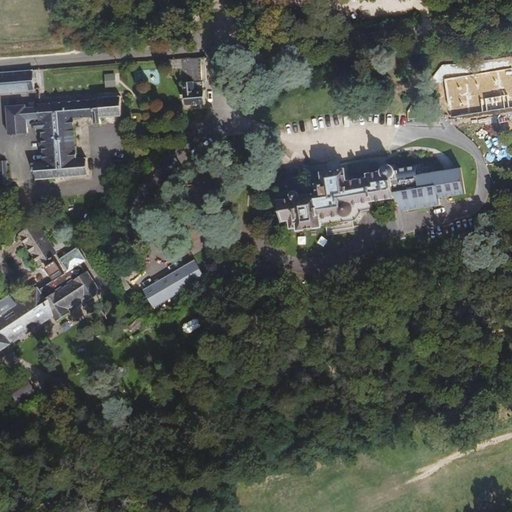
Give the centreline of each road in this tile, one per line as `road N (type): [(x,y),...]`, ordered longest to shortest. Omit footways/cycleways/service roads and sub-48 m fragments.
road 1 (unclassified): [(218,46),(511,23)]
road 2 (unclassified): [(0,64),(218,46)]
